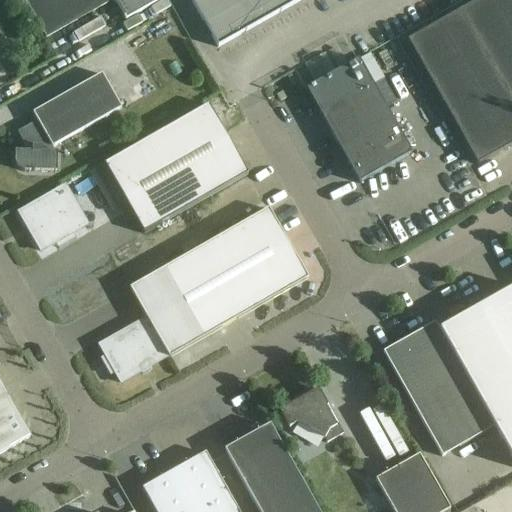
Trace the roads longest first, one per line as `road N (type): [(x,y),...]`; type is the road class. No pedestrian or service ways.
road 1 (unclassified): [(96,442),(362,295)]
road 2 (unclassified): [(362,295),(247,98)]
road 3 (unclassified): [(96,442),(0,270)]
road 4 (unclassified): [(362,295),(511,214)]
